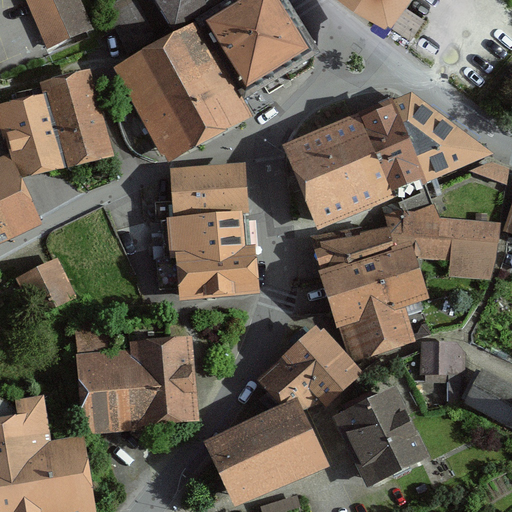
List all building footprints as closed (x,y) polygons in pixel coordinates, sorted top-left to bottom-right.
[(76,0),(29,0),(49,47),(89,30),(76,0)] [(131,0),(121,0),(105,8),(128,54),(152,41),(131,0)] [(218,0),(158,0),(175,27),(218,0)] [(241,0),(201,25),(203,28),(245,97),(286,72),(291,81),(312,68),(314,56),(280,0),(241,0)] [(396,22),(405,8),(410,0),(361,0),(387,16),(396,22)] [(405,8),(396,22),(394,25),(411,35),(422,19),(405,8)] [(233,104),(245,97),(203,28),(119,73),(130,94),(118,100),(118,118),(121,135),(129,148),(152,136),(163,157),(240,116),(233,104)] [(42,88),(46,101),(63,163),(109,153),(103,129),(97,130),(82,78),(42,88)] [(63,164),(63,163),(46,101),(0,111),(0,124),(4,139),(8,138),(18,174),(63,164)] [(425,185),(485,160),(461,141),(410,103),(403,106),(393,110),(422,179),(425,185)] [(389,193),(422,179),(393,110),(383,115),(382,112),(367,119),(359,122),(360,124),(359,125),(389,193)] [(320,222),(389,193),(359,125),(292,153),(320,222)] [(0,203),(19,196),(3,163),(0,164),(0,203)] [(489,165),(439,187),(448,212),(501,219),(508,173),(489,165)] [(157,223),(161,223),(240,217),(237,170),(172,176),(174,203),(156,204),(157,223)] [(403,252),(404,254),(465,259),(463,275),(490,278),(495,262),(500,228),(440,223),(427,191),(384,210),(389,235),(394,255),(403,252)] [(32,223),(19,196),(0,203),(0,232),(3,231),(5,236),(32,223)] [(245,216),(161,223),(164,259),(157,260),(159,287),(184,286),(185,297),(253,291),(250,254),(248,254),(245,216)] [(330,276),(394,255),(389,235),(378,238),(377,232),(318,243),(328,276),(330,276)] [(364,357),(428,336),(429,331),(462,324),(467,293),(419,303),(404,254),(403,252),(394,255),(330,276),(344,322),(352,319),(364,357)] [(55,266),(23,282),(39,315),(71,299),(55,266)] [(77,339),(85,423),(190,414),(184,348),(163,350),(161,321),(128,324),(131,353),(106,355),(104,336),(77,339)] [(297,411),(298,412),(330,401),(353,381),(316,340),(264,386),(269,393),(260,401),(280,419),(289,415),(297,411)] [(463,375),(463,352),(429,351),(429,372),(463,375)] [(511,426),(511,388),(482,372),(474,386),(467,402),(511,426)] [(356,462),(367,483),(422,456),(392,396),(337,423),(354,462),(356,462)] [(37,406),(17,409),(22,425),(2,428),(2,426),(0,425),(0,511),(17,511),(83,501),(73,440),(46,444),(48,457),(33,459),(32,449),(28,450),(26,439),(42,436),(37,406)] [(297,411),(289,415),(280,419),(223,446),(225,451),(215,456),(235,496),(307,473),(323,466),(298,412),(297,411)] [(277,511),(300,505),(297,496),(262,507),(263,511),(277,511)]
